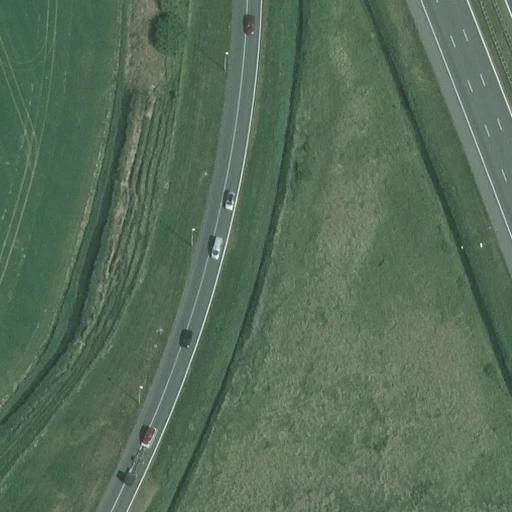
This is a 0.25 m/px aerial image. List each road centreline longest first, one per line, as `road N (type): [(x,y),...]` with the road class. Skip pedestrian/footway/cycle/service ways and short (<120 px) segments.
road 1 (motorway): [(251,0),(235,161),(215,251),(194,325),(117,511)]
road 2 (motorway): [(444,0),(511,177)]
